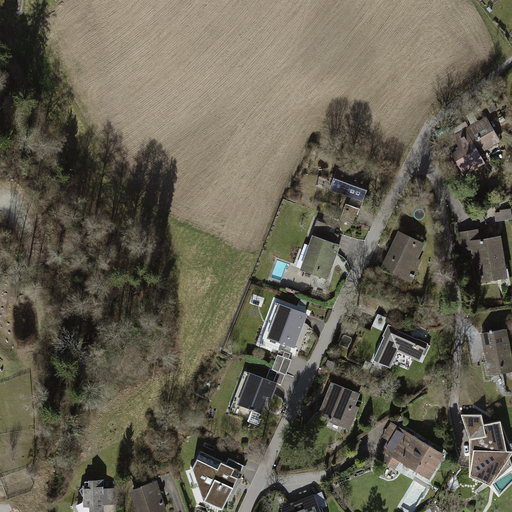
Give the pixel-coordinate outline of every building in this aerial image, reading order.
[(488,121),(455,139),(462,152),(453,157),(464,177),(484,166),(479,158),(501,146),(488,121)] [(372,176),(338,164),(330,188),(363,200),(372,176)] [(359,207),(346,202),(339,219),(354,223),(359,207)] [(329,224),(317,219),(299,268),(328,279),(341,243),(336,241),(339,234),(327,229),(329,224)] [(478,227),(458,231),(461,249),(473,247),(476,278),(508,275),(501,233),(479,236),(478,227)] [(425,242),(399,228),(380,266),(412,282),(422,258),(418,256),(425,242)] [(307,312),(279,302),(267,336),(295,347),(307,312)] [(430,345),(389,325),(372,360),(392,369),(401,352),(421,362),(430,345)] [(511,358),(506,326),(481,332),(486,361),(484,362),(486,376),(511,371),(511,358)] [(290,353),(279,349),(272,367),(270,367),(267,377),(277,381),(277,383),(281,385),(291,357),(288,356),(290,353)] [(267,377),(249,370),(237,403),(261,412),(268,395),(272,396),(277,383),(277,381),(267,377)] [(360,392),(331,380),(318,411),(330,417),(329,420),(350,429),(359,406),(355,404),(360,392)] [(480,415),(460,415),(468,440),(467,477),(489,486),(511,465),(507,458),(511,452),(499,421),(482,424),(480,415)] [(444,451),(391,421),(382,435),(389,439),(377,457),(388,462),(392,454),(431,475),(444,451)] [(226,461),(200,448),(192,465),(207,507),(218,511),(243,463),(229,456),(226,461)] [(105,478),(83,479),(85,500),(76,505),(79,511),(103,511),(103,503),(116,503),(115,486),(105,487),(105,478)] [(157,479),(129,488),(136,511),(162,511),(167,511),(157,479)] [(322,511),(315,493),(280,506),(282,511),(322,511)]
